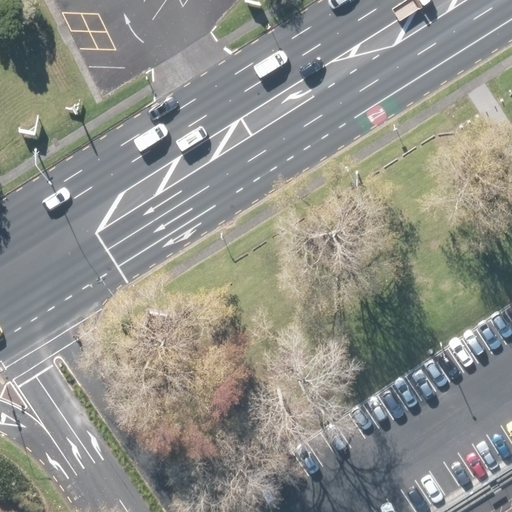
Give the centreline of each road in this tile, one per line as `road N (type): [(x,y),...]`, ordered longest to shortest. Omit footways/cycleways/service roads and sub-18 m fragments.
road 1 (residential): [(26,266),(178,511)]
road 2 (primary): [(247,127),(26,266)]
road 3 (residential): [(99,468),(0,310)]
road 4 (primary): [(448,0),(343,67)]
